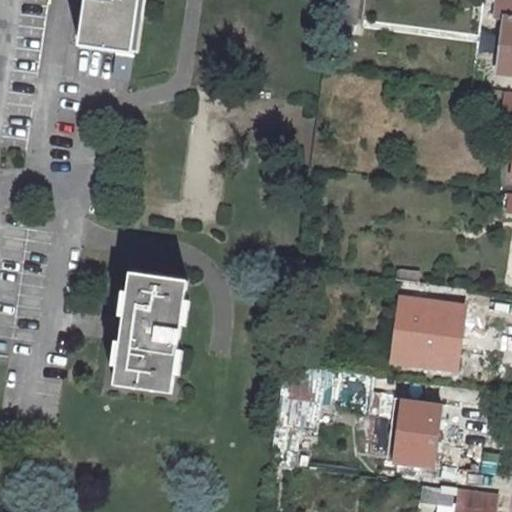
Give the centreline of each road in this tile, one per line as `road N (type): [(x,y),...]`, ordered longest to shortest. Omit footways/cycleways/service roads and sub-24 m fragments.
road 1 (unknown): [(77,112),(160,94),(174,0)]
road 2 (unknown): [(54,295),(29,414)]
